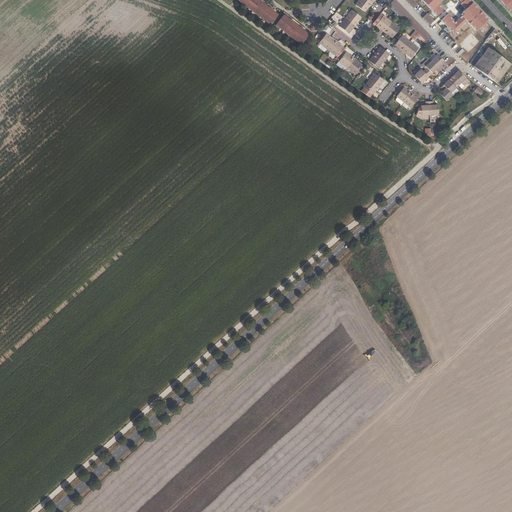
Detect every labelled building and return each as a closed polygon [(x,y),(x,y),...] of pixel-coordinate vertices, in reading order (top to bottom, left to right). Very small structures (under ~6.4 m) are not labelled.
[(239,0),(239,1),(266,22),(267,21),(275,12),(259,0),(239,0)] [(369,7),(370,7),(372,4),(366,0),(359,0),(356,5),(365,12),(369,7)] [(431,37),(395,0),(393,0),(390,4),(427,41),(431,37)] [(418,4),(413,0),(404,0),(413,9),(418,4)] [(422,0),(438,16),(444,10),(439,4),(442,0),(422,0)] [(486,21),(487,20),(487,19),(488,19),(475,4),(474,5),(469,0),(464,0),(462,2),(461,4),(466,9),(463,12),(464,14),(463,15),(456,22),(453,20),(454,19),(449,14),(442,20),(455,33),(468,21),(476,30),(478,28),(482,30),(487,25),(486,21)] [(511,0),(498,0),(511,14),(511,0)] [(345,18),(355,25),(358,22),(357,22),(361,17),(352,10),(345,18)] [(267,21),(266,22),(272,27),(273,25),(280,16),(275,12),(267,21)] [(381,14),(374,22),(377,24),(383,15),(381,14)] [(434,21),(427,14),(422,18),(430,26),(434,21)] [(381,29),(384,32),(392,22),(384,15),(383,15),(377,24),(376,25),(381,29)] [(277,26),(303,46),(311,36),(285,16),(277,26)] [(352,28),(355,25),(345,18),(339,26),(348,33),(352,28)] [(392,22),(384,32),(387,34),(392,37),(400,28),(392,22)] [(327,25),(323,30),(329,34),(332,30),(327,25)] [(326,48),(327,49),(335,39),(332,37),(331,37),(327,33),(325,35),(325,36),(321,41),(319,42),(326,48)] [(400,48),(399,49),(403,52),(410,42),(402,35),(395,44),(400,48)] [(335,39),(327,49),(330,51),(335,55),(339,50),(342,46),(338,42),(338,41),(335,39)] [(319,42),(317,46),(324,51),(326,48),(319,42)] [(410,42),(403,52),(406,54),(406,53),(411,57),(418,48),(410,42)] [(339,50),(335,55),(338,57),(345,48),(342,46),(339,50)] [(384,61),(389,54),(380,47),(378,50),(377,50),(374,54),(384,61)] [(477,70),(492,81),(506,61),(492,51),(482,63),(477,70)] [(347,68),(355,58),(352,55),(351,56),(346,52),(345,53),(339,61),(340,62),(346,67),(347,68)] [(378,68),(384,61),(374,54),(372,57),(369,61),(378,68)] [(436,54),(430,60),(440,70),(442,68),(443,68),(446,65),(443,61),(436,54)] [(358,60),(355,58),(347,68),(355,74),(356,73),(361,66),(362,65),(357,61),(358,60)] [(428,58),(420,65),(423,69),(429,75),(431,73),(433,71),(434,70),(437,73),(440,70),(430,60),(428,58)] [(346,67),(340,62),(337,65),(343,70),(346,67)] [(420,83),(427,77),(429,75),(423,69),(421,71),(419,68),(413,75),(420,83)] [(457,70),(450,78),(458,86),(460,89),(468,81),(457,70)] [(369,80),(378,88),(381,85),(380,84),(384,80),(375,73),(369,80)] [(450,78),(442,85),(452,95),(453,96),(458,91),(455,88),(458,86),(450,78)] [(376,91),(378,88),(369,80),(364,87),(364,88),(371,94),(372,94),(375,91),(376,91)] [(442,85),(439,88),(442,90),(438,94),(445,101),(452,95),(442,85)] [(410,92),(407,90),(403,87),(401,88),(397,94),(395,96),(397,97),(403,102),(410,92)] [(410,92),(403,102),(409,107),(411,105),(415,99),(416,98),(413,95),(410,92)] [(420,116),(429,116),(428,101),(425,101),(425,103),(423,103),(423,105),(420,105),(420,116)] [(428,101),(429,116),(437,115),(437,105),(432,105),(432,101),(431,101),(428,101)]
